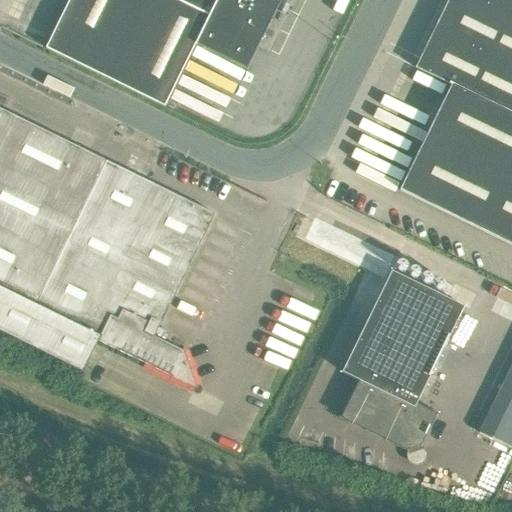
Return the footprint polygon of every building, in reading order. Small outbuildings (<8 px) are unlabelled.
[(70,0),(46,50),(165,108),(188,59),(192,52),(195,46),(224,60),(235,36),(258,47),(281,0),(70,0)] [(511,116),(511,0),(448,0),(415,69),(451,86),(511,116)] [(511,116),(451,86),(400,191),(511,246),(511,116)] [(154,338),(215,215),(0,109),(0,331),(84,372),(99,341),(197,390),(184,352),(154,338)] [(415,466),(417,466),(418,466),(419,465),(420,465),(422,464),(423,463),(424,462),(425,461),(425,460),(426,458),(426,456),(426,455),(425,453),(424,451),(423,450),(422,449),(420,448),(421,448),(437,414),(417,404),(464,307),(391,272),(342,373),(359,382),(344,411),(348,423),(407,452),(407,453),(407,454),(407,455),(407,457),(407,458),(407,459),(408,461),(409,462),(409,463),(410,464),(412,465),(415,466)]
